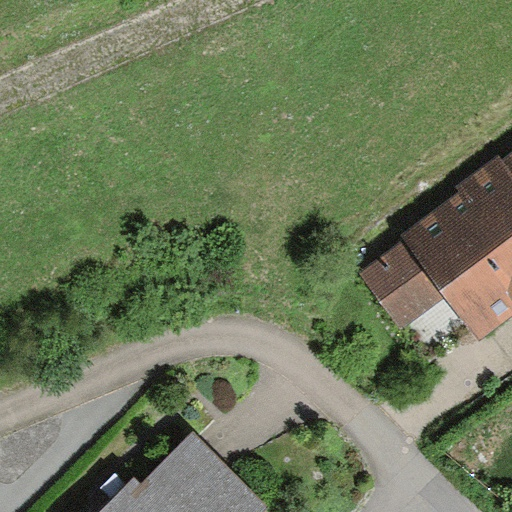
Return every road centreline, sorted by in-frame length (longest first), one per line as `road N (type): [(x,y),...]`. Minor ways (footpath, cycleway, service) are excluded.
road 1 (residential): [(0,431),(174,357),(227,350),(273,368),(418,511)]
road 2 (residential): [(262,0),(0,113)]
